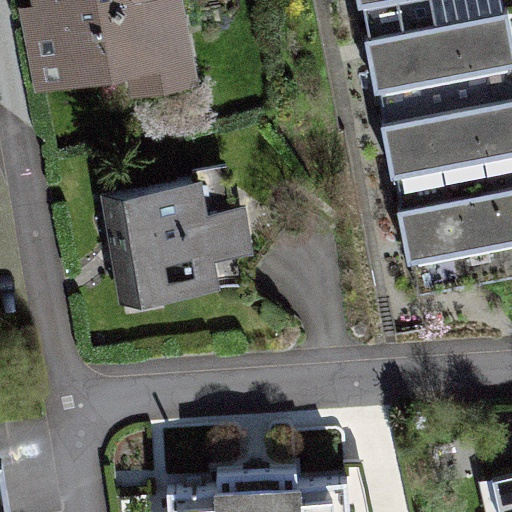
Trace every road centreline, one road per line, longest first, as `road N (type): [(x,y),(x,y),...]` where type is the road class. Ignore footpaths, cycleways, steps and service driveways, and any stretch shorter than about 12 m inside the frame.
road 1 (residential): [(511,363),(73,401)]
road 2 (residential): [(73,401),(51,345),(0,42)]
